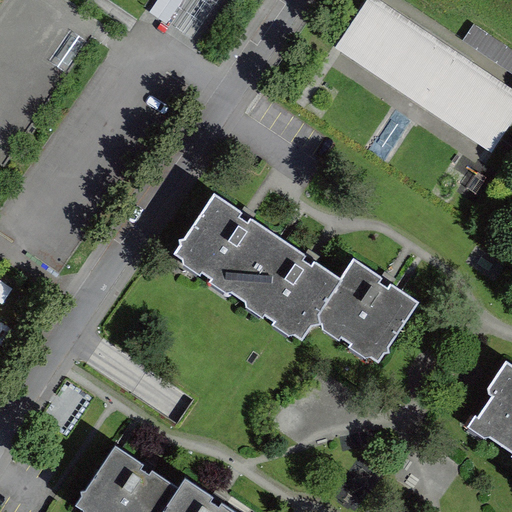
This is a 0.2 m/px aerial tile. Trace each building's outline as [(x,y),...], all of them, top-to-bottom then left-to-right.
[(511,108),(511,98),(373,6),(346,46),(417,94),(489,142),(511,108)] [(511,50),(474,25),(464,40),(511,72),(511,50)] [(239,302),(282,239),(214,194),(171,257),(239,302)] [(301,343),(312,326),(343,280),(282,239),(239,302),(301,343)] [(354,262),(343,280),(312,326),(378,368),(419,304),(354,262)] [(464,428),(511,461),(511,366),(508,364),(464,428)] [(163,511),(180,488),(115,445),(72,509),(77,511),(163,511)] [(232,511),(185,481),(180,488),(163,511),(232,511)]
